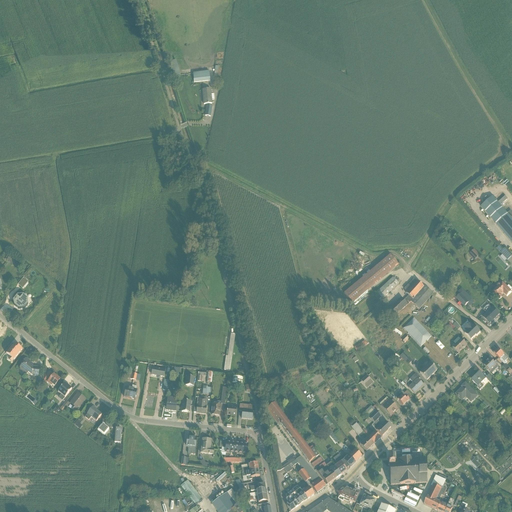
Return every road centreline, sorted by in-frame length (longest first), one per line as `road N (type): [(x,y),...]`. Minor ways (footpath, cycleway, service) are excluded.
road 1 (residential): [(0,315),(127,416),(254,434),(273,511)]
road 2 (tertiary): [(506,325),(352,473)]
